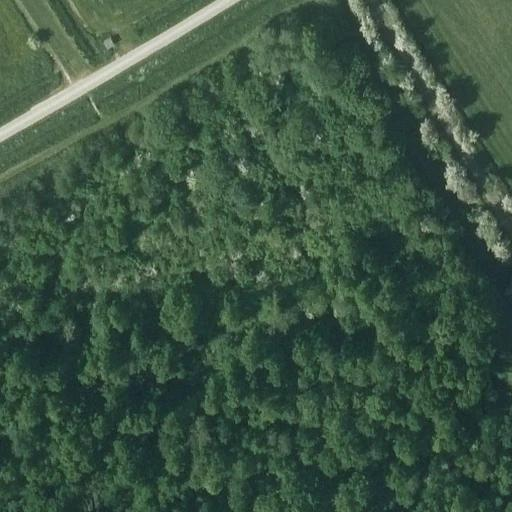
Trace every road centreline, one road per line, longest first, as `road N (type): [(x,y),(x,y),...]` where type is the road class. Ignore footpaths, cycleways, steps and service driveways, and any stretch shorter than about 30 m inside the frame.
road 1 (track): [(373,0),(511,227)]
road 2 (unclassified): [(0,134),(226,0)]
